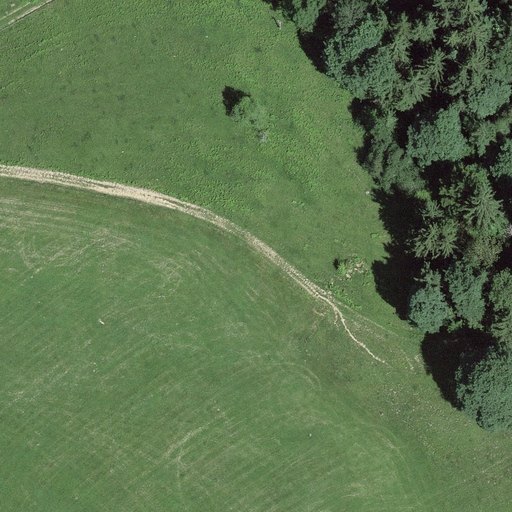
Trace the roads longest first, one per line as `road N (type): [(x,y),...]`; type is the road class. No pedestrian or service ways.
road 1 (track): [(410,342),(192,213),(107,186),(0,173)]
road 2 (track): [(511,5),(374,14),(309,0)]
